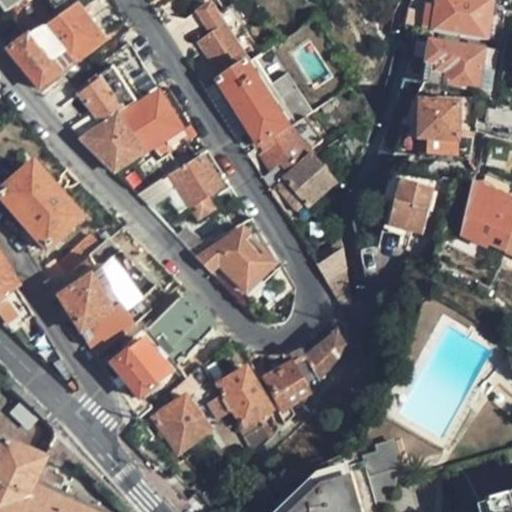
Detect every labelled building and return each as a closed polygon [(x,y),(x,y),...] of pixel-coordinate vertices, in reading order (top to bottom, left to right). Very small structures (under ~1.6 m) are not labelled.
[(63,0),(0,0),(0,3),(5,11),(19,0),(47,0),(53,7),(63,0)] [(494,0),(491,0),(437,0),(436,9),(427,7),(426,12),(423,29),(487,40),(494,0)] [(100,42),(74,6),(43,26),(22,38),(10,45),(6,48),(38,89),(100,42)] [(421,11),(410,9),(408,23),(419,25),(421,11)] [(426,12),(421,11),(419,25),(408,23),(407,27),(423,29),(426,12)] [(245,66),(249,63),(227,26),(223,28),(215,17),(194,30),(201,42),(199,44),(222,80),(245,66)] [(165,19),(161,22),(186,61),(197,54),(193,47),(199,44),(201,42),(194,30),(185,36),(165,19)] [(72,128),(79,137),(126,108),(158,89),(130,42),(103,58),(111,71),(76,95),(90,116),(72,128)] [(428,63),(422,62),(420,77),(426,78),(425,84),(479,92),(488,46),(470,43),(469,49),(431,43),(428,63)] [(286,130),(245,66),(222,80),(218,84),(252,135),(260,147),(286,130)] [(252,135),(218,84),(205,91),(239,144),(252,135)] [(72,90),(52,105),(72,128),(90,116),(76,95),(72,90)] [(79,137),(113,171),(163,139),(169,149),(183,140),(187,143),(198,135),(185,114),(173,120),(157,94),(141,104),(143,108),(131,115),(126,108),(79,137)] [(459,104),(459,114),(470,114),(471,96),(419,95),(412,103),(394,156),(420,157),(420,138),(421,103),(459,104)] [(470,158),(475,130),(466,130),(459,127),(459,114),(459,104),(421,103),(420,138),(420,157),(470,158)] [(511,125),(511,108),(494,107),(493,109),(486,108),(484,122),(511,125)] [(312,155),(286,130),(260,147),(257,149),(280,183),(285,179),(312,155)] [(511,188),(511,152),(494,165),(511,189),(511,188)] [(201,155),(136,194),(147,207),(165,196),(179,212),(196,202),(220,188),(201,155)] [(333,180),(312,155),(285,179),(287,182),(307,205),(333,180)] [(43,250),(77,220),(29,166),(0,189),(0,200),(13,215),(43,250)] [(482,243),(505,252),(511,236),(511,189),(484,179),(481,189),(474,187),(454,235),(479,247),(482,243)] [(423,236),(437,185),(390,180),(387,204),(392,205),(388,231),(423,236)] [(300,215),(307,205),(287,182),(279,193),(300,215)] [(202,216),(196,202),(179,212),(186,225),(202,216)] [(147,249),(125,227),(88,257),(117,304),(108,311),(87,278),(56,298),(78,332),(85,327),(101,350),(131,325),(120,308),(132,298),(138,303),(154,288),(131,264),(147,249)] [(175,235),(193,253),(202,248),(182,230),(175,235)] [(198,258),(210,271),(218,264),(245,290),(273,265),(240,230),(198,258)] [(349,294),(346,261),(341,256),(319,269),(333,293),(337,298),(344,301),(349,294)] [(289,297),(297,300),(294,288),(291,281),(279,262),(276,275),(252,293),(268,314),(289,297)] [(0,295),(12,287),(0,266),(0,295)] [(232,339),(217,322),(210,328),(179,297),(152,324),(190,372),(200,364),(204,368),(232,339)] [(336,334),(309,358),(317,375),(321,382),(343,355),(345,347),(336,334)] [(166,374),(140,342),(110,365),(135,398),(166,374)] [(302,347),(292,352),(295,358),(303,373),(308,381),(317,375),(309,358),(302,347)] [(303,373),(295,358),(264,379),(286,422),(296,412),(292,402),(306,393),(297,377),(303,373)] [(222,401),(226,409),(229,412),(233,410),(242,426),(268,410),(244,368),(218,385),(225,398),(222,401)] [(199,389),(208,405),(221,398),(211,381),(199,389)] [(208,431),(185,397),(154,418),(177,453),(208,431)] [(214,416),(226,409),(222,401),(221,398),(208,405),(214,416)] [(262,427),(245,438),(253,454),(269,439),(262,427)] [(0,440),(0,511),(87,511),(84,510),(87,505),(64,494),(62,494),(59,500),(30,486),(42,458),(0,440)] [(379,511),(381,501),(386,493),(398,481),(386,441),(375,444),(375,449),(361,453),(362,458),(348,462),(348,468),(317,477),(319,484),(304,490),(307,497),(288,503),(289,510),(281,511),(379,511)] [(511,511),(511,492),(489,500),(489,503),(485,505),(486,511),(511,511)]
